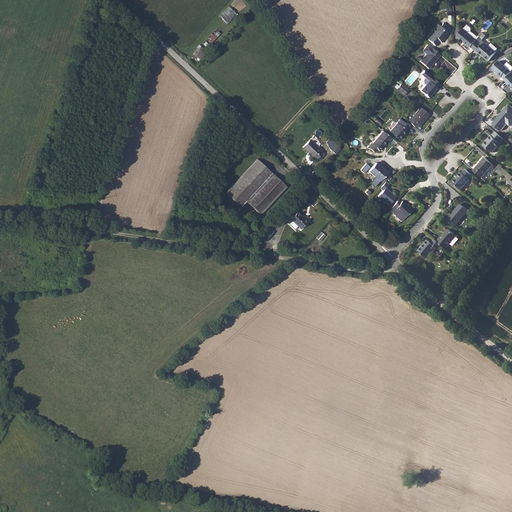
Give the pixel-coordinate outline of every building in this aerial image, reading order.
[(229,6),(220,15),(227,23),(237,14),(229,6)] [(440,26),(437,24),(434,27),(434,32),(428,38),(435,45),(440,39),(442,42),(445,38),(445,36),(447,32),(446,31),(448,29),(443,24),(440,26)] [(480,43),(482,41),(472,33),(466,27),(457,36),(471,48),(471,47),(474,50),(480,43)] [(211,43),(221,34),(216,29),(206,38),(211,43)] [(480,43),(474,50),(478,53),(479,52),(489,61),(496,53),(485,44),(483,46),(480,43)] [(426,54),(420,61),(429,69),(440,55),(432,47),(428,44),(423,50),(424,51),(426,54)] [(510,73),(511,70),(511,69),(501,59),(494,67),(497,70),(499,72),(499,73),(502,76),(503,75),(506,78),(510,73)] [(419,79),(414,85),(422,92),(431,83),(430,82),(433,78),(418,65),(414,69),(419,73),(418,75),(418,78),(419,79)] [(408,90),(401,85),(397,89),(404,95),(408,90)] [(409,118),(407,120),(413,126),(416,123),(418,126),(428,114),(420,107),(410,118),(409,118)] [(511,114),(505,109),(492,124),(500,132),(507,124),(510,126),(511,126),(511,125),(511,114)] [(409,127),(400,119),(389,131),(398,139),(409,127)] [(346,123),(341,129),(345,133),(350,126),(346,123)] [(389,142),(392,139),(383,132),(372,145),(371,144),(368,148),(374,153),(377,149),(379,151),(388,141),(389,142)] [(504,140),(495,132),(492,136),(491,135),(483,145),(493,153),(504,140)] [(325,154),(311,141),(304,148),(317,161),(321,161),(325,156),(325,154)] [(332,150),(337,156),(343,151),(340,147),(338,144),(332,150)] [(474,171),(482,178),(493,165),(485,158),(474,171)] [(223,192),(238,207),(244,202),(258,215),(284,188),(255,159),(223,192)] [(387,173),(377,163),(367,173),(379,183),(387,173)] [(462,191),(474,176),(468,170),(465,174),(463,173),(454,184),(462,191)] [(386,182),(381,189),(384,191),(379,197),(388,205),(395,197),(386,189),(389,185),(386,182)] [(398,201),(389,211),(394,216),(393,217),(400,224),(411,211),(401,202),(400,203),(398,201)] [(447,221),(455,228),(469,211),(460,204),(447,221)] [(295,213),(291,210),(284,218),(289,222),(291,221),(300,230),(307,222),(304,219),(303,219),(296,212),(295,213)] [(488,221),(495,226),(498,222),(492,216),(488,221)] [(270,235),(265,230),(260,236),(265,241),(270,235)] [(441,246),(446,250),(451,244),(456,238),(448,230),(440,240),(439,239),(436,242),(441,246)] [(436,242),(434,240),(430,244),(426,241),(417,252),(426,260),(435,249),(437,251),(441,246),(436,242)]
